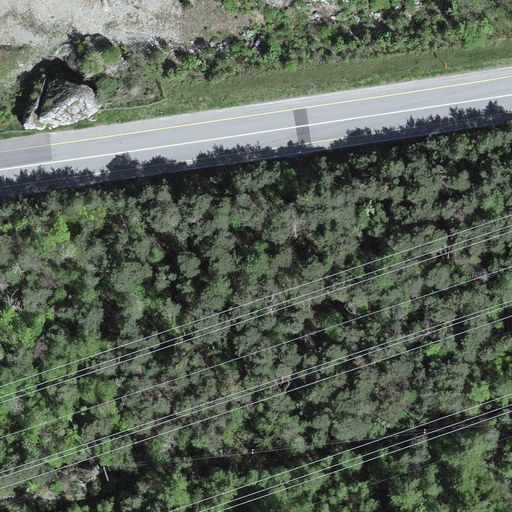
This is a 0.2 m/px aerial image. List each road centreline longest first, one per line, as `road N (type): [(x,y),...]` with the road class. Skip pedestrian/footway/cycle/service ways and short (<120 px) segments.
road 1 (primary): [(511,94),(0,168)]
road 2 (motorway): [(0,182),(511,112)]
road 3 (motorway): [(465,0),(0,64)]
